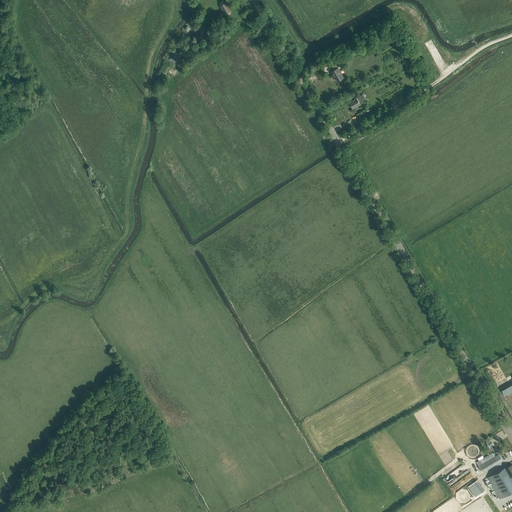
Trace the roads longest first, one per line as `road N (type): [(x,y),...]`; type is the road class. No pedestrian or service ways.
road 1 (tertiary): [(511,438),(254,0)]
road 2 (track): [(338,143),(511,35)]
